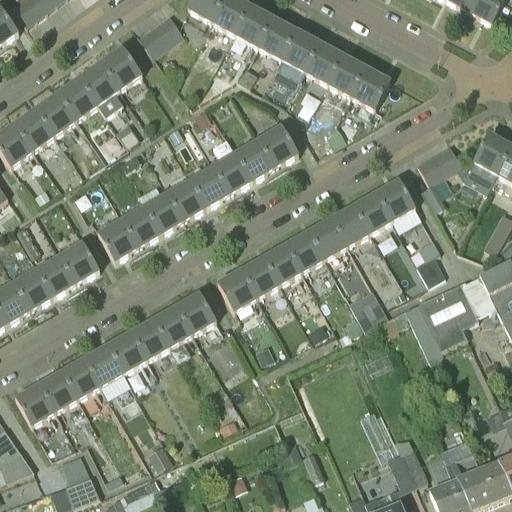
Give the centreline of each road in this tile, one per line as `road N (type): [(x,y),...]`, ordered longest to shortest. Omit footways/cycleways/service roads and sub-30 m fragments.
road 1 (residential): [(491,85),(0,373)]
road 2 (residential): [(491,85),(329,0)]
road 3 (residential): [(134,0),(0,96)]
